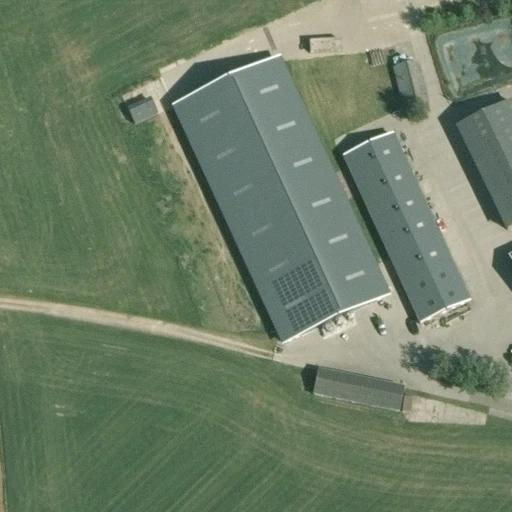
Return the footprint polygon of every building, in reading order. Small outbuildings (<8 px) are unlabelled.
[(170,112),(281,349),(391,298),(370,252),(280,60),(170,112)] [(403,111),(428,105),(418,61),(392,68),(403,111)] [(506,236),(511,232),(511,99),(455,125),(506,236)] [(150,101),(127,111),(134,126),(157,116),(150,101)] [(420,325),(470,302),(393,135),(343,158),(420,325)] [(420,325),(383,246),(370,252),(391,298),(381,302),(397,335),(420,325)]
